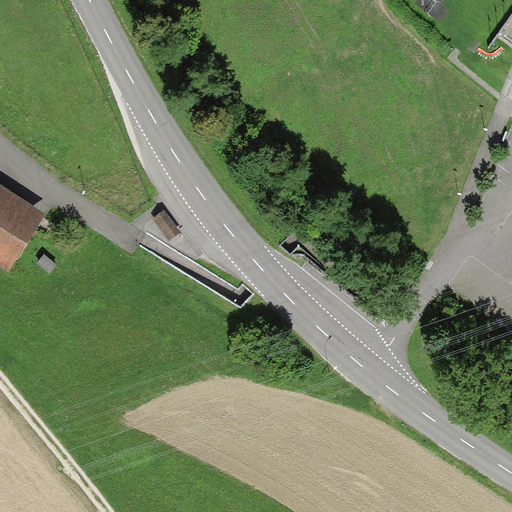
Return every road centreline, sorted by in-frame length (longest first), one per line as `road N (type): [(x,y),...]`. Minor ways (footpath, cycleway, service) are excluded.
road 1 (secondary): [(511,474),(366,374),(284,293),(182,168),(90,0)]
road 2 (track): [(0,390),(96,511)]
road 3 (unclassified): [(0,146),(68,200),(127,233)]
